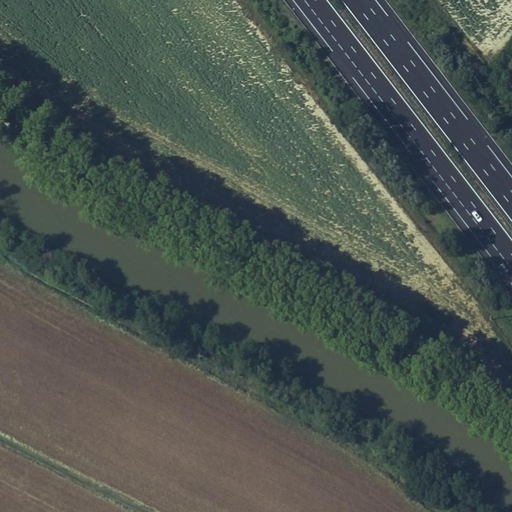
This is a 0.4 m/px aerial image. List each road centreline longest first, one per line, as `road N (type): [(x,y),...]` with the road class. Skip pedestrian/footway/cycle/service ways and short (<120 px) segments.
road 1 (unclassified): [(511,373),(465,336),(208,207),(0,80)]
road 2 (motorway): [(309,0),(511,262)]
road 3 (motorway): [(511,197),(358,0)]
road 4 (track): [(0,446),(135,511)]
